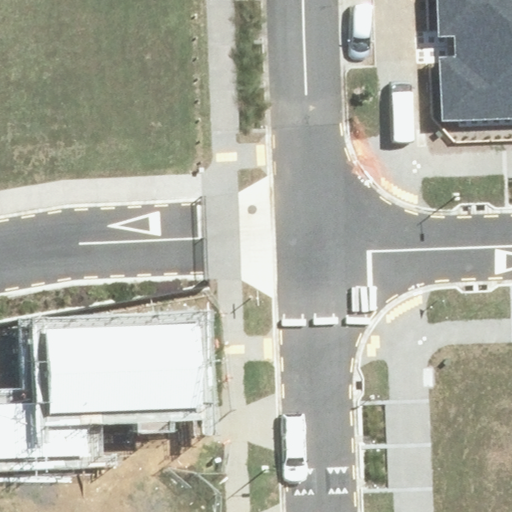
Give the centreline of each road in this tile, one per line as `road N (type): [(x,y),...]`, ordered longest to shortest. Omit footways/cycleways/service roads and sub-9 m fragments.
road 1 (residential): [(312,244),(323,511)]
road 2 (residential): [(301,0),(312,244)]
road 3 (residential): [(511,246),(368,252),(312,244)]
